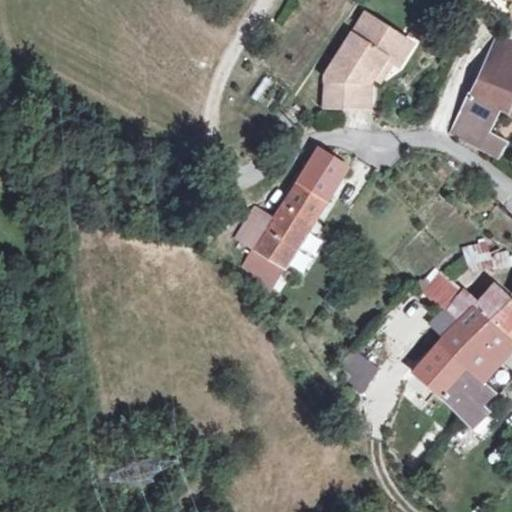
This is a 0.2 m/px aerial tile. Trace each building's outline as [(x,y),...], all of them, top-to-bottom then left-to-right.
[(511,0),(483,0),(483,1),(511,17),(511,0)] [(366,16),(354,37),(364,43),(377,22),(366,16)] [(354,37),(328,83),(372,84),(387,59),(400,67),(413,45),(377,22),(364,43),(354,37)] [(511,44),(499,39),(473,97),(503,110),(511,113),(511,58),(510,58),(511,53),(511,44)] [(328,83),(326,110),(371,111),(372,84),(328,83)] [(503,110),(473,97),(469,95),(452,134),(497,159),(506,144),(490,134),(503,110)] [(286,270),(301,246),(350,170),(320,151),(276,222),(257,211),(238,242),(256,253),(246,268),(271,293),(286,270)] [(472,274),(494,268),(491,259),(486,244),(465,250),(472,274)] [(315,254),(301,246),(286,270),(300,278),(315,254)] [(430,271),(407,249),(395,261),(417,282),(430,271)] [(491,259),(494,268),(495,273),(511,268),(511,261),(510,254),(491,259)] [(424,294),(445,313),(463,293),(441,274),(424,294)] [(445,313),(461,326),(474,312),(507,339),(511,334),(511,301),(496,287),(479,306),(463,293),(445,313)] [(447,341),(441,348),(467,371),(475,377),(493,356),(507,339),(474,312),(461,326),(447,341)] [(432,328),(447,341),(461,326),(445,313),(432,328)] [(493,356),(475,377),(484,385),(502,364),(511,352),(511,343),(507,339),(493,356)] [(467,371),(441,348),(417,373),(443,398),(467,371)] [(380,369),(352,352),(341,369),(355,379),(351,386),(365,395),(380,369)] [(475,377),(467,371),(443,398),(468,422),(484,438),(498,422),(478,404),(490,390),(484,385),(475,377)] [(420,482),(408,497),(420,510),(434,494),(420,482)]
